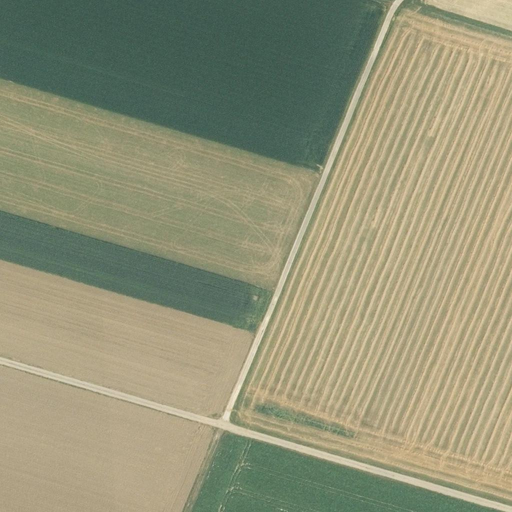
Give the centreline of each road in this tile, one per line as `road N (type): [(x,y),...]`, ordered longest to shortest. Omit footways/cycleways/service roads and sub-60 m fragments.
road 1 (track): [(507,511),(0,363)]
road 2 (track): [(402,0),(223,427)]
road 3 (track): [(511,46),(393,10)]
